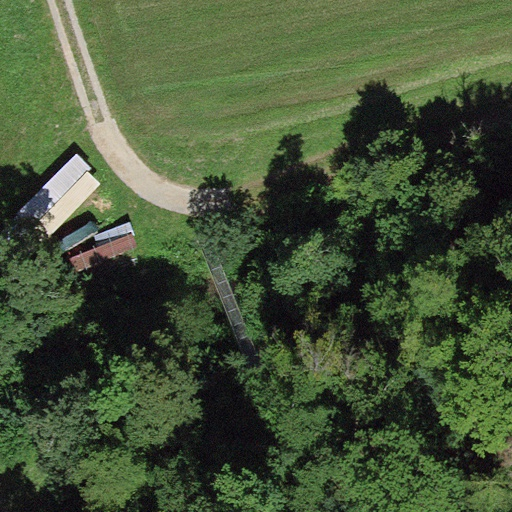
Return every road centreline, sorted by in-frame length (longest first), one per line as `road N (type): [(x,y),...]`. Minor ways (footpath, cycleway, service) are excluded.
road 1 (track): [(256,203),(209,207),(121,170),(59,0)]
road 2 (track): [(511,154),(341,195),(256,203)]
